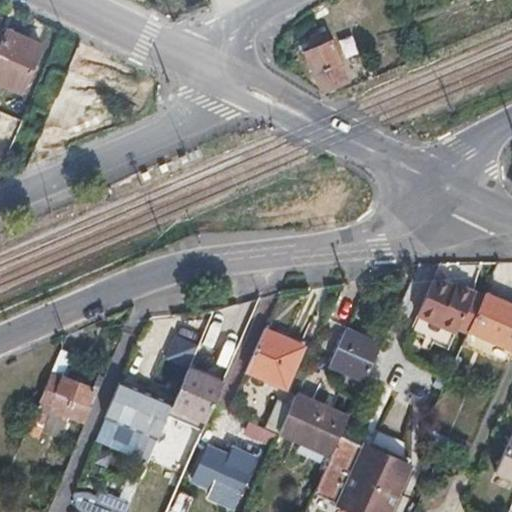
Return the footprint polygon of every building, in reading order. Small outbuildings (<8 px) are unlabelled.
[(8,30),(0,48),(0,81),(22,91),(42,45),(8,30)] [(318,30),(305,35),(312,50),(307,53),(324,89),(326,88),(339,82),(346,79),(330,43),(325,45),(318,30)] [(96,56),(78,47),(68,72),(72,74),(64,93),(60,91),(50,114),(68,122),(89,75),(96,56)] [(109,62),(96,56),(89,75),(102,81),(109,62)] [(42,86),(23,131),(37,137),(64,73),(53,68),(44,87),(42,86)] [(41,161),(45,160),(54,139),(42,134),(31,157),(41,161)] [(425,291),(409,325),(449,343),(451,339),(467,301),(449,293),(446,300),(425,291)] [(470,330),(511,349),(511,307),(486,295),(480,307),(470,330)] [(451,339),(464,345),(470,330),(480,307),(467,301),(451,339)] [(304,349),(264,331),(246,372),(286,390),(304,349)] [(381,348),(346,331),(331,366),(365,382),(381,348)] [(170,362),(188,370),(194,356),(176,348),(170,362)] [(74,360),(60,354),(26,435),(37,439),(41,430),(60,439),(69,417),(86,424),(96,398),(92,396),(93,391),(66,379),(74,360)] [(222,386),(188,370),(173,406),(172,407),(191,416),(187,424),(202,432),(222,386)] [(172,407),(173,406),(122,383),(106,419),(146,437),(138,456),(149,461),(151,454),(157,442),(158,440),(172,407)] [(348,420),(297,395),(290,410),(279,433),(331,457),(340,439),(348,420)] [(265,430),(278,436),(279,433),(290,410),(277,404),(265,430)] [(250,424),(246,435),(273,448),(278,436),(265,430),(250,424)] [(511,438),(496,473),(511,480),(511,438)] [(331,457),(322,478),(343,487),(349,472),(355,475),(364,454),(365,451),(340,439),(331,457)] [(207,447),(193,480),(236,500),(252,468),(207,447)] [(370,456),(354,493),(346,511),(399,511),(415,476),(370,456)] [(76,487),(69,504),(85,511),(126,511),(127,509),(76,487)]
